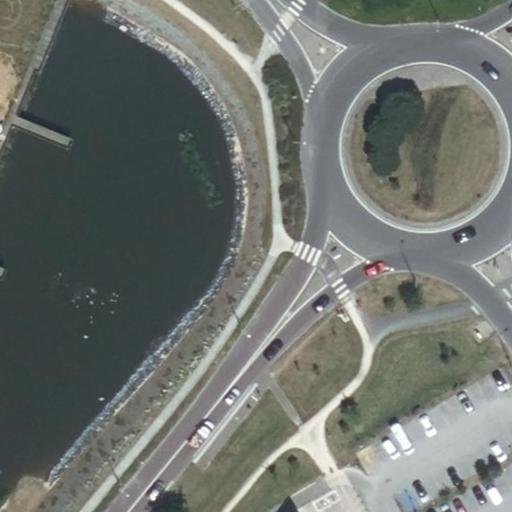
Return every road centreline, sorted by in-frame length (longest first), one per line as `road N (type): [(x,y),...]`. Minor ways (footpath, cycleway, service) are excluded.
road 1 (primary): [(125,511),(271,335)]
road 2 (primary): [(271,335),(322,296),(404,253)]
road 3 (primary): [(328,199),(302,278),(271,335)]
road 4 (primary): [(462,46),(395,42),(339,77)]
road 5 (primary): [(339,77),(316,123),(318,175),(328,199)]
